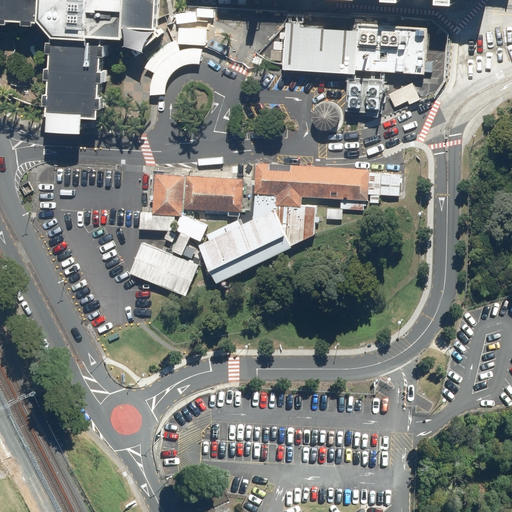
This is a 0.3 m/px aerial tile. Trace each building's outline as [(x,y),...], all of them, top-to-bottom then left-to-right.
[(0,0),(0,15),(53,17),(63,30),(57,126),(93,128),(94,111),(112,112),(116,35),(137,36),(137,27),(171,29),(172,0),(0,0)] [(439,31),(288,22),(285,73),(436,82),(439,31)] [(202,62),(203,62),(206,47),(183,49),(180,38),(179,38),(178,39),(176,40),(174,41),(172,42),(171,43),(169,44),(167,45),(166,46),(164,47),(163,49),(161,50),(160,51),(158,53),(157,54),(156,56),(155,57),(153,59),(152,60),(151,62),(150,64),(149,65),(148,67),(159,71),(158,74),(157,76),(156,78),(156,81),(155,83),(155,85),(154,88),(154,90),(154,92),(169,92),(169,91),(169,89),(169,88),(170,86),(170,85),(170,83),(171,82),(171,81),(172,79),(172,78),(173,77),(174,75),(175,74),(175,73),(176,72),(177,71),(178,70),(180,69),(181,68),(182,67),(183,66),(185,65),(186,65),(187,64),(189,64),(190,63),(191,63),(193,62),(194,62),(196,62),(197,62),(199,62),(200,62),(202,62)] [(391,93),(397,106),(411,99),(412,103),(423,98),(415,82),(391,93)] [(320,106),(317,110),(316,112),(315,114),(315,116),(315,118),(316,120),(317,122),(318,124),(319,126),(321,127),(323,128),(325,129),(327,130),(330,130),(332,129),(334,128),(336,127),(338,126),(339,124),(340,122),(341,120),(342,118),(342,116),(341,114),(341,111),(340,109),(338,108),(337,106),(335,105),(333,104),(331,103),(329,103),(326,103),(324,104),(322,105),(320,106)] [(373,168),(257,160),(254,219),(201,244),(218,283),(289,246),(316,234),(317,205),(343,207),(365,210),(371,199),(373,168)] [(186,175),(158,173),(155,211),(183,213),(186,175)] [(243,177),(187,174),(185,208),(241,211),(243,177)] [(154,213),(141,212),(140,229),(146,229),(175,231),(176,214),(154,213)] [(208,225),(183,215),(177,229),(202,239),(208,225)] [(203,265),(144,242),(134,268),(192,292),(203,265)]
